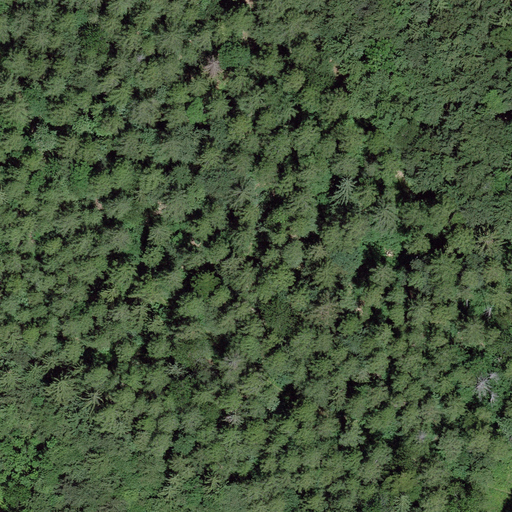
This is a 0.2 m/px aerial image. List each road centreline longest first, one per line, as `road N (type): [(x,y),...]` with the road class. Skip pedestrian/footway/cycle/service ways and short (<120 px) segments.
road 1 (track): [(511,483),(338,414),(245,361),(159,298),(88,227),(59,185),(32,115),(0,79)]
road 2 (track): [(511,248),(400,171),(290,0)]
